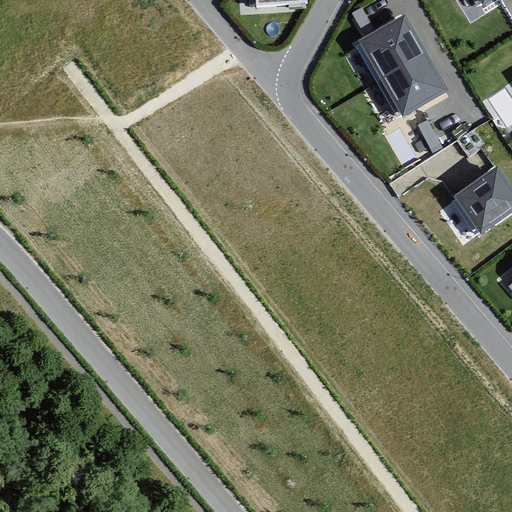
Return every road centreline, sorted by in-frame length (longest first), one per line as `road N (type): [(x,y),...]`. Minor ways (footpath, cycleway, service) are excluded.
road 1 (residential): [(289,82),(296,111),(511,362)]
road 2 (unclassified): [(0,249),(226,511)]
road 3 (residential): [(289,82),(243,51),(197,0)]
